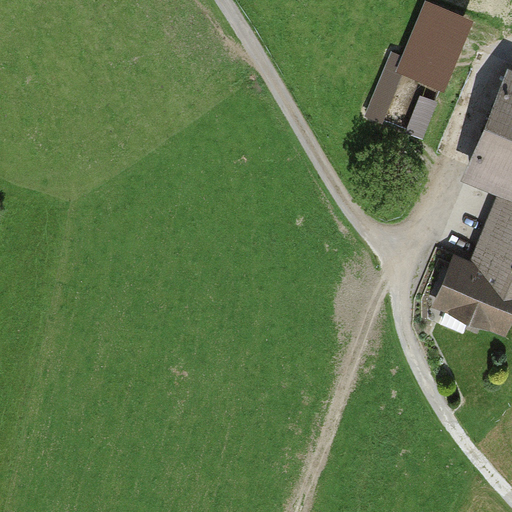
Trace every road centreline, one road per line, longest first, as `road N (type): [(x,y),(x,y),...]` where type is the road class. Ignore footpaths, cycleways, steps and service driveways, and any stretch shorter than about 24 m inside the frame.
road 1 (track): [(398,277),(335,189),(224,0)]
road 2 (track): [(511,48),(488,69),(398,277)]
road 3 (track): [(301,511),(380,302),(398,277)]
road 4 (track): [(511,497),(454,433),(411,350),(398,277)]
